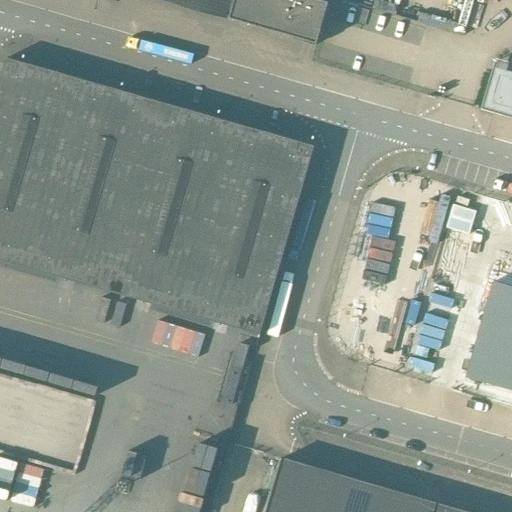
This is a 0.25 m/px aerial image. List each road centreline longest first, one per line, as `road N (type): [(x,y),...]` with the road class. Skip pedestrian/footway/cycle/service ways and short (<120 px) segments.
road 1 (unclassified): [(511,455),(314,398),(295,377),(296,340),(368,121)]
road 2 (unclassified): [(368,121),(0,12)]
road 3 (unclassified): [(511,163),(368,121)]
